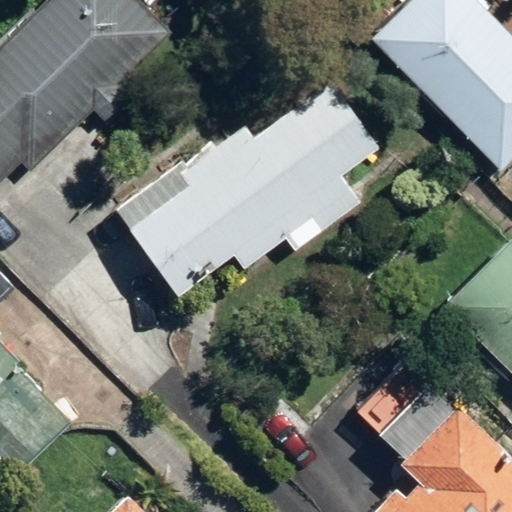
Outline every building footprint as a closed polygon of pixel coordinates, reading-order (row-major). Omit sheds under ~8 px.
[(31,0),(0,30),(0,176),(13,164),(20,172),(81,112),(92,124),(119,97),(108,85),(159,35),(125,0),(31,0)] [(511,45),(466,0),(392,0),(356,36),(490,172),(511,150),(511,45)] [(167,159),(98,208),(162,296),(220,254),(231,269),(275,238),(284,251),(351,202),(332,176),(369,149),(319,80),(240,137),(231,124),(172,166),(167,159)] [(511,248),(496,234),(427,307),(511,386),(511,248)] [(0,482),(58,426),(0,367),(0,361),(3,359),(0,355),(0,482)] [(511,511),(511,469),(442,404),(386,463),(405,481),(391,496),(383,488),(360,511),(511,511)] [(130,511),(112,493),(92,511),(130,511)]
